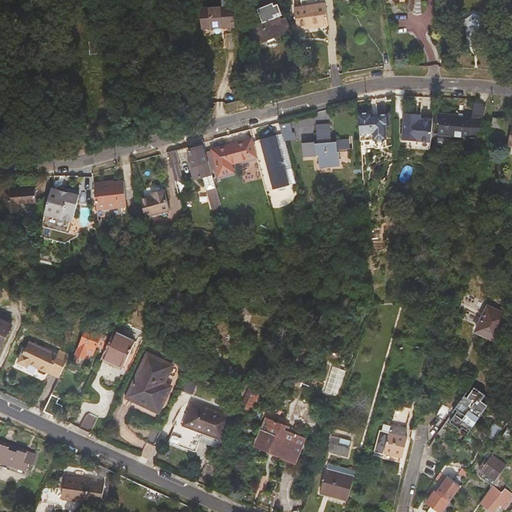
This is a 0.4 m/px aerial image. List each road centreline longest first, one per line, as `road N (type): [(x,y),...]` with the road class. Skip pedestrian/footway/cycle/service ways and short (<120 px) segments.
road 1 (residential): [(0,165),(78,162),(379,83),(511,93)]
road 2 (residential): [(230,511),(0,405)]
